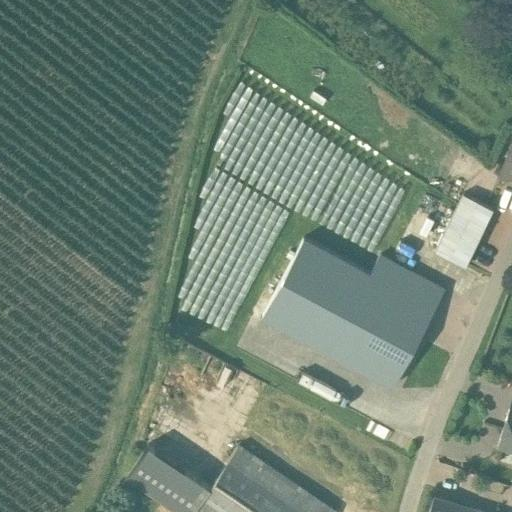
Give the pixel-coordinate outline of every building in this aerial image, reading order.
[(511,0),(501,0),(497,5),(511,16),(511,0)] [(511,142),(497,176),(511,182),(511,142)] [(492,208),(463,194),(435,252),(464,265),(492,208)] [(370,272),(304,236),(261,315),(391,384),(443,287),(380,253),(370,272)] [(511,427),(504,425),(498,445),(511,448),(511,427)] [(239,442),(210,484),(149,442),(126,476),(178,511),(334,511),(337,508),(239,442)] [(493,511),(434,492),(427,511),(493,511)]
